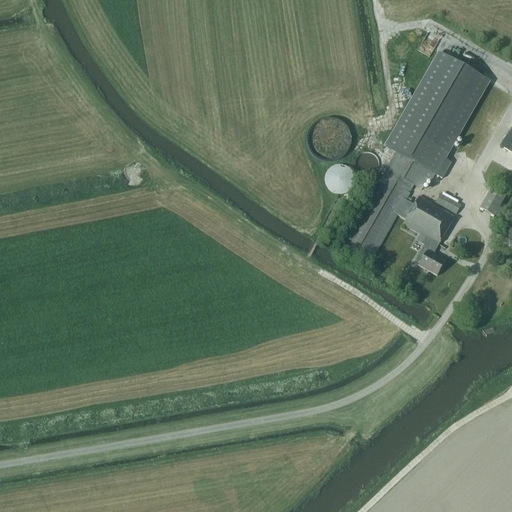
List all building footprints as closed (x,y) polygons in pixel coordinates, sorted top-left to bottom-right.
[(333,162),(351,129),(323,114),(305,147),(333,162)] [(405,220),(402,226),(427,240),(418,257),(422,259),(418,266),(437,277),(445,262),(433,255),(439,244),(440,244),(455,218),(418,197),(414,206),(405,200),(413,186),(421,191),(431,173),(436,176),(448,154),(396,125),(384,146),(396,153),(342,248),(369,264),(396,215),(405,220)] [(382,164),(383,160),(382,157),(381,154),(379,152),(377,150),(374,149),(372,148),(370,148),(365,149),(363,151),(361,152),(359,156),(359,158),(359,161),(359,163),(360,165),(361,167),(363,169),(366,172),(369,172),(372,172),(374,172),(377,171),(380,168),(381,167),(382,164)] [(325,176),(324,181),(325,186),(327,190),(331,193),(335,195),(339,196),(344,195),(348,193),(351,190),(353,186),(354,181),(353,176),(351,172),(348,169),(344,167),(339,166),(335,167),(331,169),(327,172),(325,176)] [(479,210),(493,218),(505,197),(491,189),(479,210)] [(434,203),(456,215),(461,206),(439,194),(434,203)]
